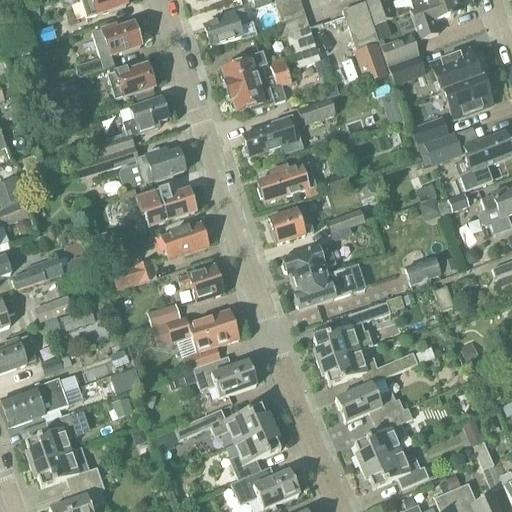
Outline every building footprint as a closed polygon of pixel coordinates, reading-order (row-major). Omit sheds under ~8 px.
[(95,20),(125,10),(122,0),(77,0),(85,23),(95,20)] [(272,4),(270,0),(250,0),(255,11),(272,4)] [(297,0),(295,0),(274,7),(278,18),(301,10),(297,0)] [(393,21),(386,0),(377,0),(365,4),(373,28),(393,21)] [(453,0),(415,14),(415,15),(409,17),(418,44),(438,38),(433,25),(459,16),(453,0)] [(410,0),(415,14),(453,0),(410,0)] [(364,7),(341,15),(354,53),(377,45),(364,7)] [(301,10),(278,18),(282,29),(304,21),(301,10)] [(210,51),(240,42),(236,30),(247,27),(242,13),(232,17),(231,16),(215,21),(216,25),(203,30),(210,51)] [(304,21),(282,29),(285,40),(308,32),(304,21)] [(25,24),(0,32),(0,60),(33,50),(25,24)] [(114,70),(110,61),(139,52),(131,28),(114,33),(113,30),(90,38),(94,51),(98,63),(74,71),(78,82),(114,70)] [(39,48),(57,42),(53,29),(35,35),(39,48)] [(308,32),(285,40),(289,51),(312,43),(308,32)] [(417,59),(410,38),(380,50),(387,70),(417,59)] [(312,43),(289,51),(292,61),(315,54),(312,43)] [(374,49),(351,57),(362,88),(385,80),(374,49)] [(315,54),(292,61),(296,72),(312,67),(319,65),(315,54)] [(440,96),(479,82),(468,54),(429,68),(439,97),(440,96)] [(226,96),(265,82),(261,71),(266,69),(262,56),(233,65),(234,69),(221,74),(224,85),(223,86),(226,96)] [(387,72),(393,89),(423,78),(416,61),(387,72)] [(273,81),(286,77),(283,66),(269,71),(273,81)] [(108,93),(112,106),(123,103),(153,93),(145,69),(128,75),(127,72),(114,76),(104,79),(108,93)] [(286,77),(273,81),(276,92),(290,87),(286,77)] [(273,108),(265,82),(226,96),(229,105),(231,105),(234,117),(248,112),(250,116),(273,108)] [(491,109),(479,82),(440,96),(441,96),(451,123),(491,109)] [(132,124),(121,128),(126,142),(137,139),(157,132),(156,128),(166,125),(159,103),(129,113),(132,124)] [(301,131),(334,119),(329,103),(296,114),(301,131)] [(441,122),(409,133),(414,148),(446,136),(441,122)] [(279,151),(291,147),(284,125),(272,129),(272,128),(242,139),(249,162),(279,152),(279,151)] [(102,146),(96,126),(83,129),(89,150),(102,146)] [(491,185),(486,171),(511,161),(502,136),(473,148),(463,152),(467,162),(463,164),(468,176),(458,180),(464,195),(491,185)] [(430,169),(460,158),(453,139),(423,150),(430,169)] [(106,147),(110,158),(126,153),(122,142),(106,147)] [(131,152),(126,153),(110,158),(72,171),(76,185),(119,171),(118,168),(134,162),(131,152)] [(144,159),(134,162),(143,189),(183,176),(176,154),(166,158),(164,153),(158,154),(157,152),(147,156),(147,158),(144,159)] [(39,180),(33,160),(21,164),(28,184),(39,180)] [(316,191),(308,167),(288,174),(286,168),(269,174),(271,180),(256,185),(264,208),(316,191)] [(0,176),(0,208),(1,210),(19,204),(8,173),(0,176)] [(348,189),(344,177),(324,183),(328,196),(348,189)] [(132,204),(134,211),(138,223),(143,221),(147,231),(194,216),(186,193),(168,199),(166,192),(132,204)] [(500,223),(511,218),(511,193),(505,196),(503,192),(490,197),(491,199),(479,203),(484,218),(496,213),(500,223)] [(462,198),(447,204),(451,216),(467,210),(462,198)] [(416,207),(422,225),(438,219),(432,201),(416,207)] [(0,230),(27,222),(21,206),(0,213),(0,230)] [(277,248),(313,237),(304,211),(296,214),(296,213),(268,222),(277,248)] [(363,227),(359,214),(325,224),(330,238),(363,227)] [(179,260),(208,251),(199,226),(159,240),(166,260),(178,256),(179,260)] [(340,236),(330,239),(333,247),(342,243),(340,236)] [(290,279),(293,288),(325,277),(323,273),(334,269),(327,248),(282,263),(283,266),(281,270),(283,276),(286,277),(287,280),(290,279)] [(4,263),(12,261),(9,252),(0,255),(0,261),(3,260),(4,263)] [(4,263),(3,260),(0,261),(0,281),(10,278),(4,263)] [(56,261),(38,267),(25,271),(26,276),(13,280),(18,292),(62,278),(56,261)] [(404,272),(409,290),(437,280),(432,263),(404,272)] [(511,264),(490,273),(499,295),(511,290),(511,264)] [(113,296),(136,289),(156,282),(151,265),(108,278),(113,296)] [(195,307),(223,298),(213,268),(185,278),(185,279),(176,282),(180,294),(189,291),(195,307)] [(343,273),(325,279),(325,277),(293,288),(296,297),(293,298),(294,301),(292,304),(295,311),(298,312),(299,315),(333,304),(333,303),(350,297),(343,273)] [(445,290),(432,295),(439,316),(453,311),(445,290)] [(71,314),(66,300),(33,312),(38,327),(71,314)] [(0,333),(8,331),(5,321),(14,317),(12,311),(14,310),(12,305),(0,309),(0,307),(0,333)] [(389,318),(385,306),(361,314),(365,326),(389,318)] [(182,320),(178,307),(160,313),(146,317),(150,330),(182,320)] [(94,325),(89,312),(60,321),(64,335),(94,325)] [(210,353),(238,344),(229,314),(200,324),(200,325),(191,328),(194,340),(204,336),(210,353)] [(316,368),(358,354),(354,342),(364,338),(361,327),(312,343),(315,353),(312,354),(316,368)] [(0,377),(25,368),(25,367),(34,364),(29,351),(30,351),(26,340),(16,343),(4,347),(6,351),(0,352),(0,377)] [(358,354),(316,368),(321,381),(324,380),(327,390),(376,374),(372,362),(362,366),(358,354)] [(380,370),(385,381),(416,368),(411,357),(380,370)] [(72,370),(68,359),(41,368),(44,378),(72,370)] [(191,373),(199,395),(214,390),(218,403),(255,390),(247,366),(223,374),(219,363),(191,373)] [(134,373),(109,382),(115,399),(140,390),(134,373)] [(0,403),(0,405),(4,418),(62,397),(57,383),(34,391),(0,403)] [(367,417),(372,427),(402,414),(398,403),(394,405),(389,394),(375,400),(370,388),(334,404),(344,427),(367,417)] [(67,410),(62,397),(4,418),(9,431),(44,419),(44,418),(67,410)] [(132,414),(128,400),(112,406),(116,420),(132,414)] [(233,447),(273,430),(267,417),(264,419),(260,409),(209,431),(214,442),(228,436),(233,447)] [(406,412),(402,414),(372,427),(377,438),(353,448),(357,458),(354,459),(359,472),(399,455),(394,443),(404,439),(400,428),(411,423),(406,412)] [(29,470),(70,455),(65,444),(76,440),(72,429),(76,428),(72,416),(44,426),(48,437),(24,446),(27,456),(24,457),(29,470)] [(178,445),(205,433),(200,422),(173,434),(178,445)] [(474,424),(462,430),(472,451),(483,446),(474,424)] [(237,485),(260,475),(255,464),(279,454),(275,444),(278,443),(273,430),(233,447),(238,459),(227,463),(237,485)] [(471,451),(481,474),(492,469),(482,446),(471,451)] [(70,455),(29,470),(33,483),(37,482),(40,492),(65,483),(69,494),(100,483),(96,472),(88,474),(84,464),(74,467),(70,455)] [(404,466),(399,455),(359,472),(365,485),(368,483),(372,493),(396,483),(401,493),(427,482),(423,471),(419,472),(414,462),(404,466)] [(511,511),(511,474),(498,480),(511,511)] [(260,475),(237,485),(229,488),(239,510),(257,502),(260,511),(266,511),(298,498),(288,475),(264,485),(260,475)] [(100,483),(69,494),(72,505),(52,511),(89,511),(90,511),(104,506),(100,495),(104,494),(100,483)] [(467,488),(450,495),(457,511),(497,511),(492,499),(475,506),(467,488)] [(437,511),(457,511),(450,495),(433,502),(437,511)]
